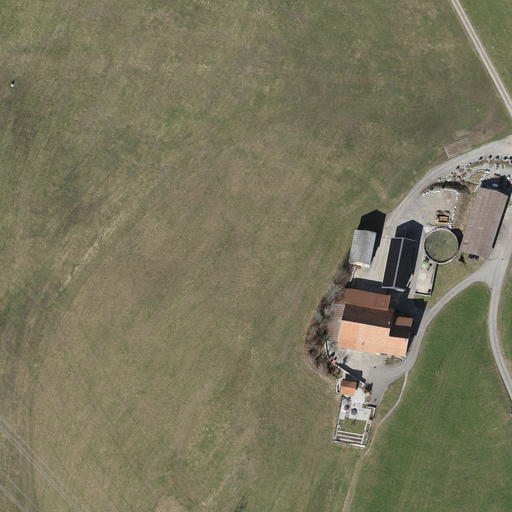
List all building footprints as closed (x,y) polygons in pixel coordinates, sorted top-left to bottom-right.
[(508,202),(479,192),(458,253),(488,263),(508,202)] [(372,270),(378,237),(357,233),(351,266),(372,270)] [(416,244),(391,240),(382,289),(407,294),(416,244)] [(346,309),(338,349),(406,362),(413,325),(397,322),(399,314),(390,313),(393,301),(337,291),(334,307),(346,309)] [(356,385),(342,382),(339,395),(354,398),(356,385)]
